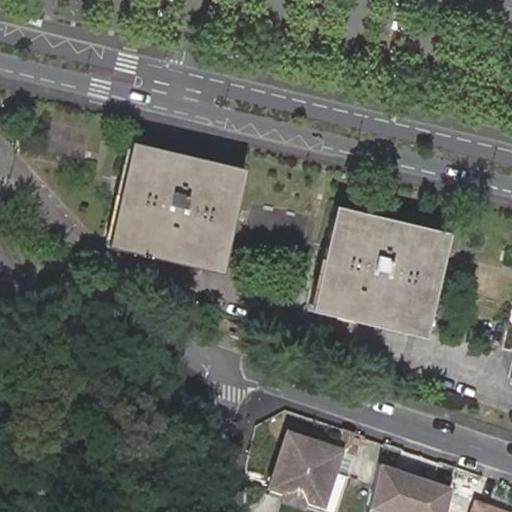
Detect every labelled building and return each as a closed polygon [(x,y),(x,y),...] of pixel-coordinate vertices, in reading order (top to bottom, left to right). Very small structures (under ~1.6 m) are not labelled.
[(135,147),(110,251),(222,279),(247,173),(135,147)] [(339,209),(315,317),(428,344),(452,234),(339,209)] [(325,450),(276,435),(261,484),(277,488),(310,499),(318,471),(325,450)] [(443,511),(448,489),(376,464),(365,508),(375,511),(443,511)] [(332,475),(318,471),(310,499),(277,488),(275,495),(321,510),(332,475)]
